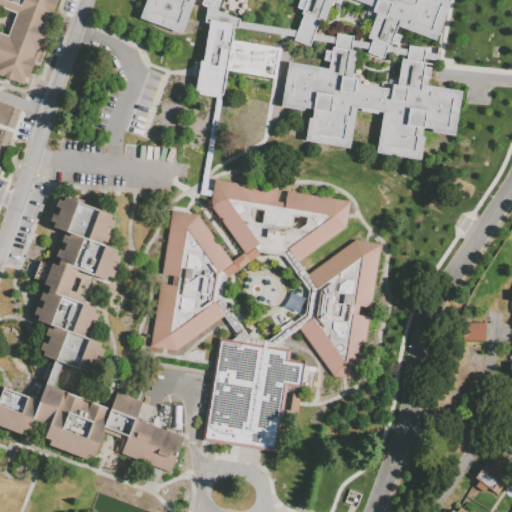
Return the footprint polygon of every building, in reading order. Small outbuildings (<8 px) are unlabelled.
[(56,0),(51,15),(49,14),(47,21),(50,22),(39,53),(36,51),(26,76),(25,76),(22,84),(7,78),(0,75),(0,0),(56,0)] [(206,7),(201,5),(202,0),(192,0),(179,34),(139,18),(145,0),(219,0),(215,11),(238,18),(237,28),(233,27),(223,94),(218,94),(217,97),(194,94),(199,60),(201,60),(207,23),(203,23),(206,7)] [(449,0),(434,40),(397,26),(394,33),(400,35),(396,44),(390,42),(389,46),(387,45),(382,58),(367,52),(371,39),(365,37),(373,17),(364,13),(367,6),(350,0),(341,0),(339,6),(330,3),(323,23),(318,21),(308,46),(293,40),(302,15),(300,14),(301,10),(295,8),(298,0),(449,0)] [(287,62),(322,68),(325,49),(330,50),(330,46),(334,47),(336,34),(352,36),(350,49),(355,50),(352,72),(360,73),(358,83),(386,87),(387,80),(396,81),(399,59),(405,59),(407,45),(424,48),(422,62),(425,62),(424,67),(429,68),(428,78),(422,77),(421,85),(460,91),(453,137),(429,133),(429,130),(421,128),(420,137),(422,137),(419,159),(375,153),(381,112),(376,111),(376,115),(358,112),(358,108),(355,108),(349,148),(304,141),(309,109),(303,108),(302,111),(280,108),(287,62)] [(214,183),(211,209),(249,262),(259,255),(254,250),(257,247),(287,252),(298,265),(346,230),(349,204),(287,194),(285,206),(276,204),(278,193),(214,183)] [(69,232),(52,226),(54,222),(48,220),(57,199),(62,201),(64,196),(111,214),(110,217),(114,219),(104,246),(69,232)] [(223,319),(175,353),(150,350),(160,286),(172,288),(173,279),(162,277),(172,214),(198,217),(233,266),(219,275),(214,305),(223,319)] [(57,262),(59,258),(54,256),(63,235),(67,237),(69,232),(104,246),(116,250),(115,254),(120,256),(111,279),(106,277),(104,281),(92,276),(57,262)] [(308,278),(316,291),(312,320),(299,331),(333,378),(360,383),(369,320),(359,318),(360,309),(371,311),(381,247),(355,243),(308,278)] [(47,290),(48,286),(42,284),(43,281),(32,277),(39,261),(49,265),(50,263),(56,265),(57,262),(92,276),(82,303),(47,290)] [(53,325),(36,318),(37,316),(32,314),(40,292),(45,294),(47,290),(82,303),(95,308),(93,313),(97,314),(89,336),(85,335),(84,337),(53,325)] [(54,361),(41,356),(43,351),(38,350),(46,327),(51,329),(53,325),(84,337),(101,344),(99,347),(104,349),(95,371),(90,370),(89,374),(61,363),(54,361)] [(464,326),(485,326),(485,343),(464,343),(464,326)] [(218,341),(290,352),(289,361),(304,364),(303,370),(300,390),(287,389),(277,455),(202,443),(218,341)] [(0,385),(36,400),(43,384),(44,384),(54,361),(61,363),(52,387),(109,409),(115,393),(158,409),(151,426),(182,438),(169,473),(118,453),(123,441),(102,433),(93,458),(86,455),(85,460),(43,443),(44,439),(42,438),(47,425),(31,419),(27,432),(22,430),(20,434),(0,426),(0,385)] [(485,493),(488,489),(492,492),(497,484),(493,481),(504,465),(487,454),(468,482),(485,493)]
